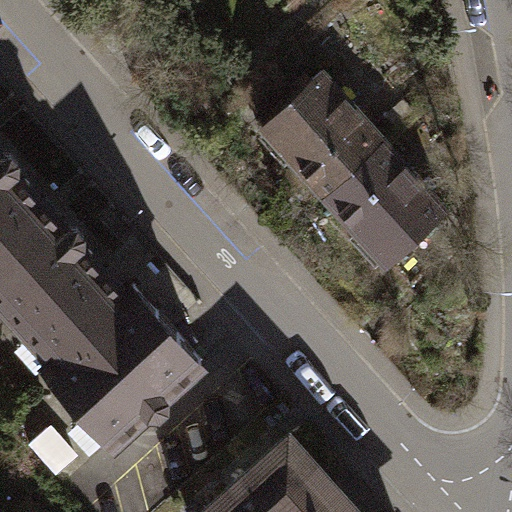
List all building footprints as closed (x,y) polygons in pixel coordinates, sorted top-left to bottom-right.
[(384,135),(321,66),(261,121),(323,189),(384,135)] [(446,204),(384,135),(323,189),(386,258),(446,204)] [(0,268),(58,217),(15,169),(17,157),(11,150),(0,149),(0,268)] [(0,294),(52,353),(123,288),(81,242),(82,230),(76,223),(62,222),(58,217),(0,268),(0,294)] [(132,280),(123,288),(52,353),(44,361),(112,435),(146,404),(161,405),(166,401),(165,387),(201,354),(132,280)] [(206,511),(354,511),(289,439),(206,511)]
